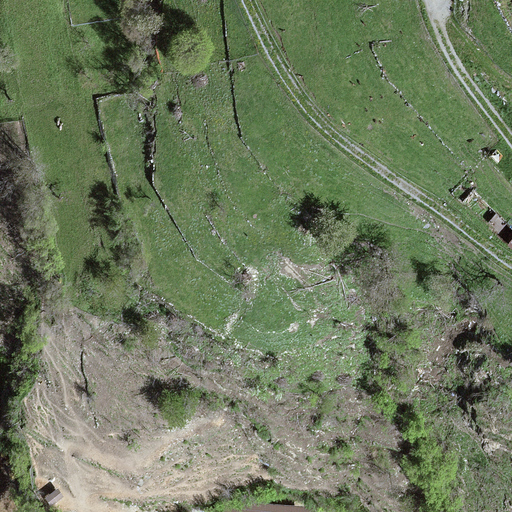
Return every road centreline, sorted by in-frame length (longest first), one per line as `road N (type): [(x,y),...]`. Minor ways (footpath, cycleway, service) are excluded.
road 1 (track): [(511,265),(304,105),(246,0)]
road 2 (track): [(429,0),(451,53),(511,141)]
